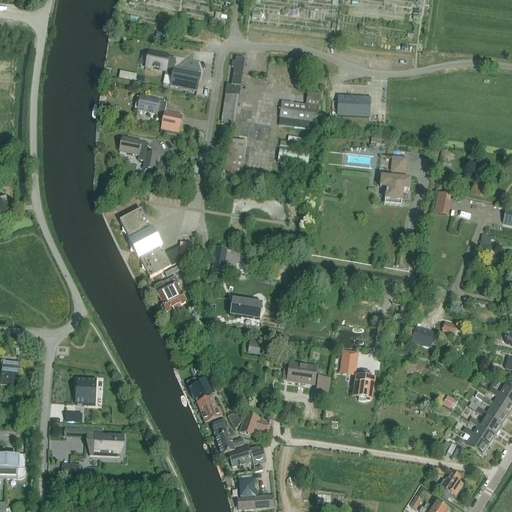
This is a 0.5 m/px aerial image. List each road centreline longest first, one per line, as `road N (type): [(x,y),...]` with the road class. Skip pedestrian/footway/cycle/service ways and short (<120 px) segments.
road 1 (unclassified): [(199,190),(221,47),(295,48),(391,74),(457,64),(511,67)]
road 2 (residential): [(79,315),(35,199),(33,93),(45,19)]
road 3 (track): [(495,478),(428,461),(271,442)]
road 4 (track): [(511,304),(300,267)]
road 5 (residential): [(50,334),(40,471)]
